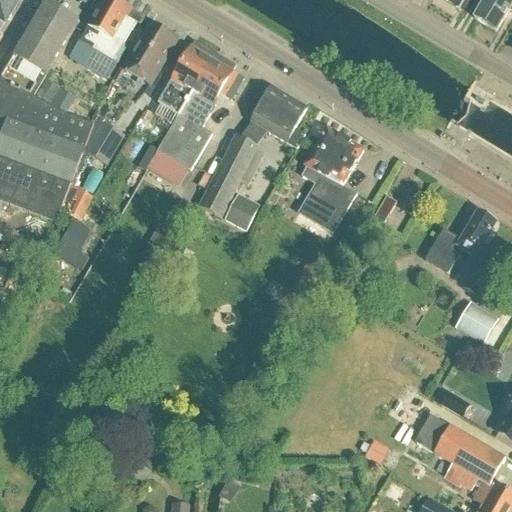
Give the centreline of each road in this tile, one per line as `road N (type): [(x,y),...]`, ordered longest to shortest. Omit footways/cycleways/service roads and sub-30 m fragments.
road 1 (secondary): [(511,204),(174,0)]
road 2 (residential): [(511,79),(379,0)]
